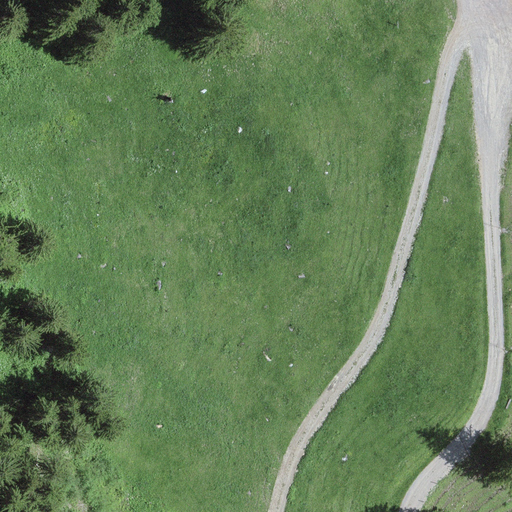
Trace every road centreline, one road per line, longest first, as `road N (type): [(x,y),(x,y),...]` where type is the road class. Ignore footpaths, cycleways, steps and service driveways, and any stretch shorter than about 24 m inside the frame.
road 1 (track): [(273,511),(280,477),(381,322),(446,72),(475,0)]
road 2 (track): [(478,0),(488,83),(494,367),(474,427),(406,511)]
